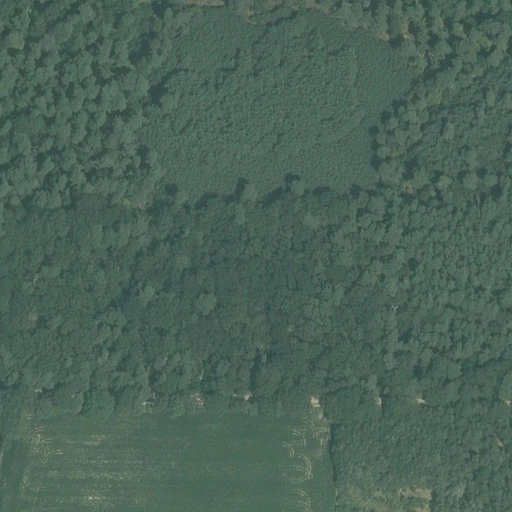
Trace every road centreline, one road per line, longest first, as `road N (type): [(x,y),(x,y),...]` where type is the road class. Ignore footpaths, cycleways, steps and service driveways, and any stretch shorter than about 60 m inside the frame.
road 1 (track): [(0,209),(48,219),(491,197),(511,203)]
road 2 (track): [(0,393),(511,405)]
